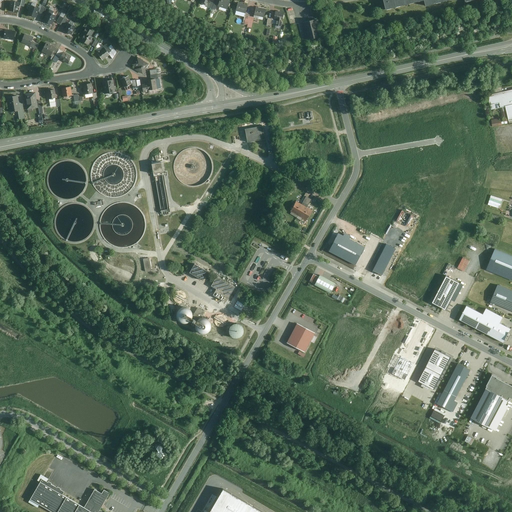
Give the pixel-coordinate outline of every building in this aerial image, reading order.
[(230,0),(229,0),(220,0),(218,6),(227,9),(230,0)] [(423,0),(382,0),(385,10),(424,1),(423,0)] [(18,12),(19,2),(10,1),(8,11),(18,12)] [(248,5),(238,3),(236,11),(245,13),(248,5)] [(39,8),(30,5),(27,15),(36,18),(39,8)] [(266,9),(256,7),(254,15),(264,18),(266,9)] [(282,26),(284,13),(276,11),(276,13),(273,12),(271,19),(268,18),(267,25),(271,26),(271,24),(282,26)] [(52,25),(56,16),(47,12),(43,21),(52,25)] [(254,18),(246,16),(244,24),(248,25),(247,27),(251,28),(254,18)] [(321,37),(316,19),(302,23),(306,40),(321,37)] [(76,28),(68,23),(64,31),(72,35),(76,28)] [(84,34),(80,41),(88,45),(89,43),(90,43),(92,40),(91,40),(93,37),(91,36),(93,32),(86,28),(83,33),(84,34)] [(15,31),(5,30),(3,39),(14,40),(15,31)] [(33,37),(24,34),(21,43),(30,46),(33,37)] [(55,47),(46,43),(41,52),(50,56),(55,47)] [(110,56),(104,48),(97,53),(103,61),(110,56)] [(71,57),(63,52),(59,59),(67,64),(71,57)] [(149,65),(137,57),(132,65),(136,68),(135,70),(143,75),(149,65)] [(128,76),(120,80),(124,87),(126,91),(131,89),(128,86),(131,84),(128,76)] [(114,93),(113,80),(102,82),(103,94),(114,93)] [(147,84),(142,85),(143,92),(157,90),(156,80),(147,81),(147,84)] [(92,94),(90,84),(82,85),(84,95),(92,94)] [(72,96),(70,87),(61,89),(62,98),(72,96)] [(511,88),(510,89),(487,94),(490,103),(494,102),(495,108),(506,105),(508,118),(509,119),(511,118),(511,88)] [(56,98),(54,90),(46,91),(48,100),(56,98)] [(37,108),(35,93),(23,94),(26,110),(37,108)] [(17,96),(7,98),(10,112),(17,112),(18,120),(24,119),(22,105),(18,103),(17,96)] [(263,126),(245,129),(247,142),(265,139),(263,126)] [(162,160),(152,161),(155,176),(164,174),(162,160)] [(491,195),(488,204),(500,208),(503,199),(491,195)] [(299,215),(309,197),(306,196),(302,204),(297,201),(291,210),(299,215)] [(309,197),(299,215),(307,220),(313,209),(308,206),(312,199),(309,197)] [(338,231),(328,249),(355,263),(364,245),(349,237),(350,234),(344,231),(343,234),(338,231)] [(373,269),(382,274),(395,249),(386,244),(373,269)] [(511,255),(496,249),(488,269),(511,278),(511,255)] [(457,268),(464,271),(470,261),(463,257),(457,268)] [(149,258),(143,259),(145,272),(152,271),(149,258)] [(208,271),(195,263),(189,273),(202,281),(208,271)] [(446,273),(432,299),(446,306),(459,280),(446,273)] [(313,274),(310,281),(315,284),(315,285),(330,293),(335,284),(319,276),(319,277),(313,274)] [(235,286),(217,276),(212,285),(217,288),(213,294),(226,302),(235,286)] [(511,290),(497,284),(490,300),(511,308),(511,290)] [(181,290),(178,291),(175,292),(173,295),(173,299),(175,301),(178,303),(181,303),(185,301),(186,299),(186,295),(184,292),(181,290)] [(244,305),(237,301),(234,306),(241,310),(244,305)] [(486,307),(483,313),(466,304),(460,317),(504,340),(505,337),(508,338),(511,332),(509,330),(510,327),(500,321),(503,315),(486,307)] [(205,334),(206,333),(208,332),(209,331),(209,330),(210,328),(210,327),(210,326),(210,325),(210,323),(209,322),(208,321),(207,319),(206,319),(204,318),(203,318),(201,318),(199,318),(198,319),(197,320),(195,319),(198,314),(201,316),(203,312),(196,309),(191,317),(191,315),(191,313),(191,312),(190,310),(189,309),(188,308),(187,307),(185,307),(183,307),(182,307),(181,307),(179,308),(178,308),(177,309),(176,311),(175,312),(175,314),(175,315),(175,317),(176,319),(177,320),(178,321),(179,322),(180,322),(181,323),(182,323),(183,323),(184,323),(185,323),(187,323),(187,322),(189,321),(190,320),(195,322),(194,325),(194,326),(194,327),(194,328),(195,330),(196,331),(197,332),(198,333),(200,334),(201,334),(203,334),(204,334),(205,334)] [(222,314),(219,314),(216,316),(214,319),(214,322),(216,325),(219,327),(223,327),(225,325),(227,322),(227,319),(226,316),(222,314)] [(296,323),(286,342),(304,351),(314,332),(296,323)] [(239,338),(241,338),(242,337),(243,335),(244,334),(244,332),(244,330),(243,329),(243,327),(241,326),(240,325),(239,324),(238,324),(235,324),(233,324),(232,325),(230,327),(229,328),(229,330),(229,332),(229,333),(229,335),(230,336),(232,337),(233,338),(235,339),(236,339),(238,339),(239,338)] [(430,387),(434,389),(451,357),(435,348),(418,381),(422,383),(430,387)] [(404,383),(414,364),(400,356),(390,375),(404,383)] [(458,362),(444,389),(457,395),(470,369),(458,362)] [(511,382),(491,372),(483,387),(485,389),(508,400),(511,402),(511,398),(511,382)] [(485,389),(470,418),(493,430),(508,400),(485,389)] [(97,511),(109,492),(103,488),(101,491),(94,487),(83,505),(62,493),(63,490),(44,479),(46,477),(40,473),(37,478),(39,480),(27,501),(36,506),(38,503),(53,511),(57,511),(58,510),(61,511),(97,511)] [(265,511),(223,487),(208,511),(204,511),(203,511),(202,511),(265,511)]
